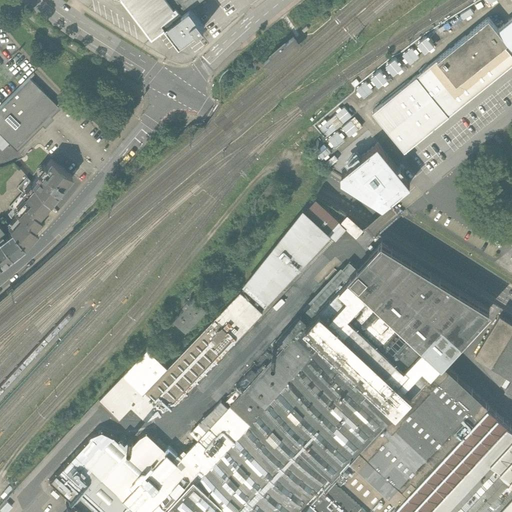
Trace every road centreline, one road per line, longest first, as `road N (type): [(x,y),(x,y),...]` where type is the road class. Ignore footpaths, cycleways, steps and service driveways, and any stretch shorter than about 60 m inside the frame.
road 1 (tertiary): [(181,93),(511,298)]
road 2 (residential): [(0,282),(181,93)]
road 3 (tertiary): [(41,0),(181,93)]
road 4 (tertiary): [(181,93),(284,0)]
